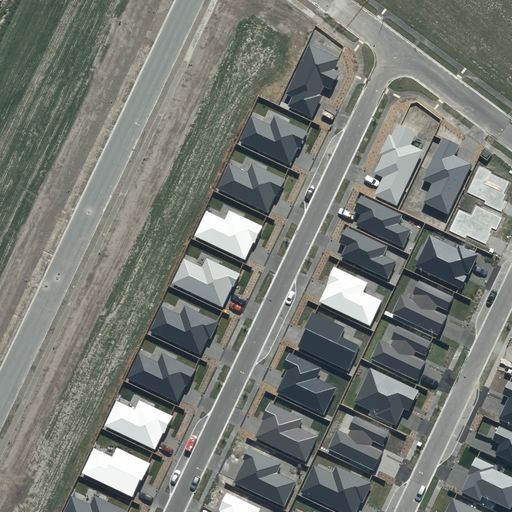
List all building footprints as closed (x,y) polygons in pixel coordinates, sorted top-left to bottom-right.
[(470,25),(459,15),(439,38),(451,48),(470,25)] [(309,44),(285,94),(292,97),(287,106),(312,118),(322,95),(320,94),(324,86),(331,90),(340,71),(334,69),(339,59),(309,44)] [(244,101),(195,77),(187,94),(191,96),(181,117),(202,126),(205,120),(230,131),(244,101)] [(377,124),(355,113),(327,168),(351,179),(377,124)] [(270,125),(252,117),(240,142),(290,165),(298,148),(300,149),(308,131),(274,116),(270,125)] [(202,137),(172,123),(164,140),(171,143),(161,165),(179,174),(180,171),(208,184),(222,155),(199,144),(202,137)] [(415,132),(396,124),(391,135),(389,134),(379,154),(382,155),(374,173),(383,177),(375,195),(396,205),(421,150),(410,145),(415,132)] [(455,155),(459,145),(443,138),(423,179),(432,183),(422,203),(449,215),(473,164),(455,155)] [(247,172),(229,164),(217,189),(268,212),(275,195),(277,196),(286,179),(252,163),(247,172)] [(491,172),(479,166),(467,192),(486,201),(485,204),(501,211),(506,202),(503,201),(506,194),(504,193),(510,182),(491,173),(491,172)] [(199,195),(148,171),(140,189),(144,191),(135,210),(156,220),(159,214),(185,226),(199,195)] [(403,215),(362,195),(354,211),(361,214),(356,225),(403,248),(411,230),(399,224),(403,215)] [(503,217),(475,204),(471,214),(459,209),(449,231),(465,239),(467,235),(486,244),(490,234),(489,233),(492,228),(497,231),(503,217)] [(225,219),(206,211),(195,236),(245,259),(253,242),(255,243),(263,225),(229,210),(225,219)] [(305,211),(281,264),(305,275),(329,222),(305,211)] [(176,242),(128,218),(120,234),(123,235),(113,255),(135,265),(137,260),(161,272),(176,242)] [(387,246),(346,227),(339,243),(346,246),(340,257),(388,279),(396,262),(383,255),(387,246)] [(457,248),(430,235),(414,266),(460,288),(466,276),(464,275),(466,273),(468,274),(478,254),(458,244),(457,248)] [(202,267),(183,258),(172,283),(222,306),(230,290),(232,291),(240,273),(206,257),(202,267)] [(136,281),(105,267),(96,285),(106,289),(99,306),(143,325),(156,297),(134,287),(136,281)] [(367,283),(334,267),(318,301),(370,326),(382,300),(363,292),(367,283)] [(454,296),(419,280),(413,294),(415,295),(413,299),(401,294),(392,313),(438,335),(447,316),(436,310),(438,306),(447,310),(454,296)] [(180,315),(161,306),(150,331),(200,355),(208,338),(210,339),(218,321),(184,305),(180,315)] [(345,327),(313,312),(297,346),(347,370),(359,345),(341,336),(345,327)] [(133,338),(82,314),(74,331),(78,333),(69,351),(89,361),(92,355),(119,368),(133,338)] [(432,342),(397,326),(391,339),(393,340),(391,345),(379,339),(370,359),(416,381),(425,361),(414,356),(416,352),(425,356),(432,342)] [(321,367),(290,352),(282,368),(287,370),(276,392),(323,414),(336,387),(316,378),(321,367)] [(157,362),(139,354),(127,379),(177,402),(185,385),(187,386),(196,368),(162,353),(157,362)] [(109,385),(59,362),(52,377),(56,379),(46,400),(66,410),(69,404),(94,416),(109,385)] [(419,390),(370,368),(354,402),(376,413),(375,415),(397,426),(404,409),(409,411),(419,390)] [(511,381),(509,380),(502,394),(508,397),(498,419),(511,425),(511,381)] [(134,410),(116,401),(104,426),(154,449),(162,432),(164,433),(173,416),(139,400),(134,410)] [(303,418),(270,402),(262,419),(263,420),(255,437),(306,461),(318,436),(298,427),(303,418)] [(86,432),(35,408),(28,423),(35,427),(25,447),(44,456),(48,449),(73,460),(86,432)] [(389,432),(355,416),(349,429),(351,430),(348,435),(336,430),(327,449),(374,471),(384,451),(371,445),(373,441),(383,446),(389,432)] [(511,430),(500,425),(492,440),(500,444),(495,454),(511,462),(511,430)] [(112,457),(93,448),(82,473),(132,496),(140,480),(142,481),(150,463),(116,447),(112,457)] [(282,463),(248,447),(243,459),(245,460),(234,482),(284,506),(296,481),(277,473),(282,463)] [(52,511),(67,482),(16,457),(9,472),(20,478),(13,494),(50,511),(52,511)] [(494,466),(476,457),(468,474),(469,475),(461,492),(480,501),(482,496),(510,509),(511,505),(511,477),(493,468),(494,466)] [(356,511),(371,483),(336,466),(332,474),(314,465),(300,492),(341,511),(356,511)] [(258,511),(260,508),(227,492),(218,510),(220,511),(219,511),(258,511)] [(90,504),(72,496),(64,511),(127,511),(129,510),(95,495),(90,504)] [(482,511),(452,498),(445,511),(482,511)]
